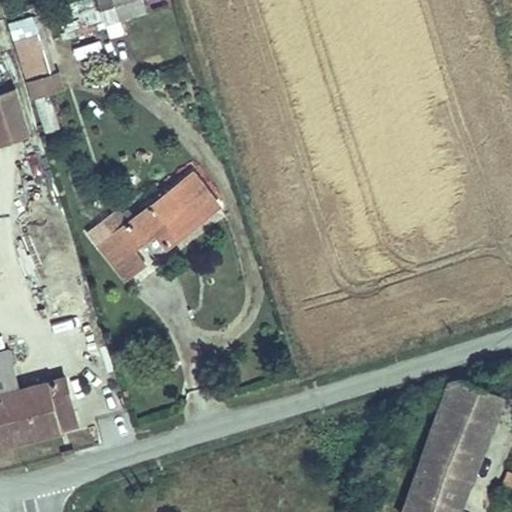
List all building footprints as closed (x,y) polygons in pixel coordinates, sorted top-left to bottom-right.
[(96,0),(102,38),(122,35),(120,19),(144,16),(141,0),(96,0)] [(42,12),(17,20),(37,81),(61,73),(42,12)] [(79,57),(105,52),(102,39),(77,43),(79,57)] [(29,90),(0,99),(0,152),(45,139),(29,90)] [(132,228),(114,241),(139,275),(155,264),(146,250),(171,232),(181,246),(234,209),(209,174),(132,228)] [(109,233),(114,241),(132,228),(126,220),(109,233)] [(0,391),(23,383),(10,346),(0,349),(0,391)] [(0,446),(76,420),(70,401),(88,394),(77,364),(23,383),(0,391),(0,446)] [(461,511),(505,394),(482,386),(477,397),(462,391),(453,394),(452,394),(408,511),(461,511)]
